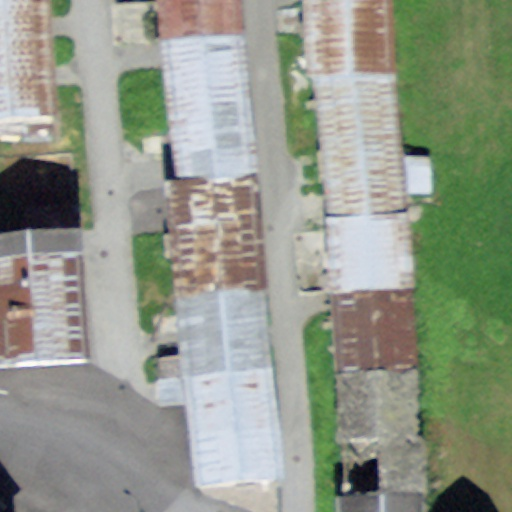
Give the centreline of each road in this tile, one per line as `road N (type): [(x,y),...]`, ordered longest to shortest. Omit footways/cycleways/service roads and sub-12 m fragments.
road 1 (residential): [(259,0),(298,420),(299,511)]
road 2 (residential): [(86,0),(123,416),(120,490)]
road 3 (residential): [(120,490),(0,439)]
